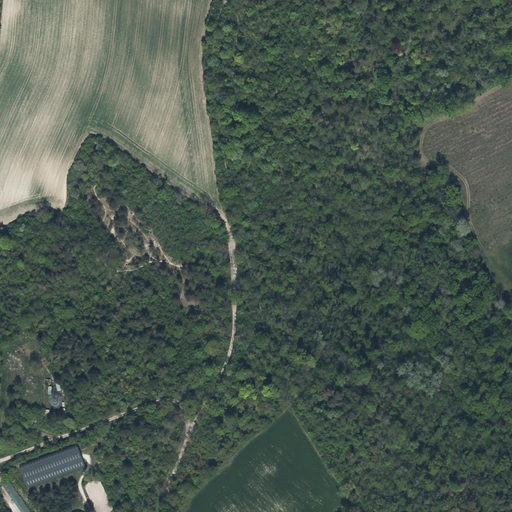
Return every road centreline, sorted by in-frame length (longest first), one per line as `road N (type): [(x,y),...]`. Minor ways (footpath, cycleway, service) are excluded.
road 1 (track): [(228,228),(230,347),(159,511)]
road 2 (track): [(247,260),(304,408),(383,511)]
road 3 (track): [(511,79),(431,123),(421,141),(426,160),(464,180),(472,227),(488,255)]
road 4 (track): [(228,0),(217,19),(228,228)]
road 5 (track): [(0,460),(155,400),(179,403),(188,434)]
